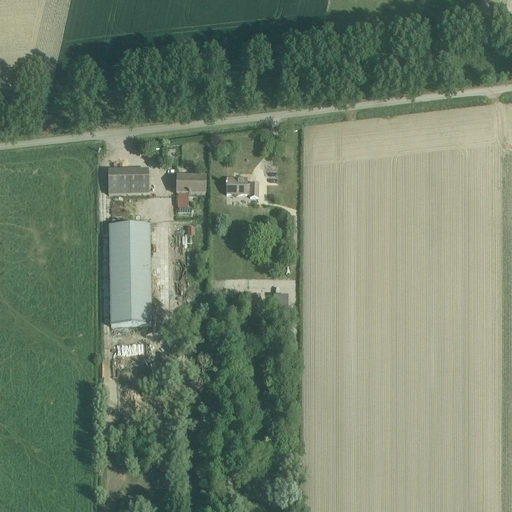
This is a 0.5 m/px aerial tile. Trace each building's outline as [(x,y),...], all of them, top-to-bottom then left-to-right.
[(108,173),(109,197),(149,196),(149,172),(108,173)] [(176,196),(205,196),(206,179),(177,179),(176,196)] [(250,200),(258,200),(258,186),(250,186),(250,187),(247,187),(247,183),(242,183),(242,180),(227,180),(227,184),(226,184),(226,187),(227,187),(226,197),(247,198),(247,196),(250,196),(250,200)] [(177,219),(178,227),(193,225),(192,217),(177,219)] [(111,242),(111,284),(112,330),(151,329),(150,284),(149,229),(111,229),(111,242)] [(290,309),(291,296),(276,295),(275,308),(290,309)] [(158,364),(147,364),(147,376),(158,376),(158,364)]
